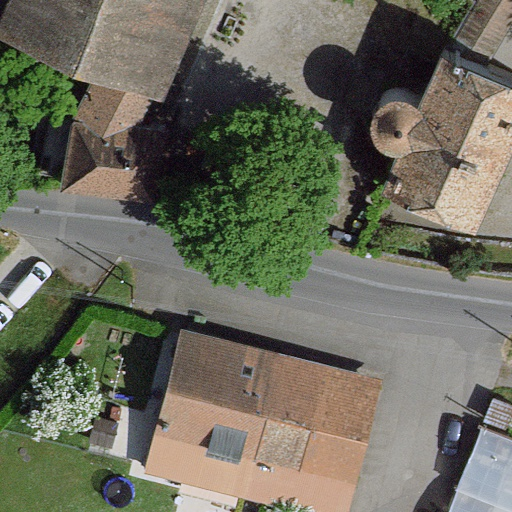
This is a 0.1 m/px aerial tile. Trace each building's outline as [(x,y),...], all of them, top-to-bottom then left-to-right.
[(0,0),(0,17),(6,20),(14,0),(0,0)] [(14,0),(6,20),(108,62),(147,78),(179,0),(14,0)] [(481,0),(451,49),(483,63),(511,15),(511,3),(506,0),(481,0)] [(451,49),(447,47),(423,96),(431,112),(429,127),(419,139),(403,145),(388,180),(473,217),(511,129),(511,74),(483,63),(451,49)] [(155,82),(147,78),(108,62),(79,119),(133,123),(155,82)] [(388,141),(403,145),(419,139),(429,127),(431,112),(423,96),(409,88),(394,89),(380,98),(374,113),(377,129),(388,141)] [(66,175),(79,119),(53,115),(42,172),(66,175)] [(133,123),(79,119),(66,175),(65,181),(153,191),(166,127),(133,123)] [(253,455),(275,361),(179,337),(148,465),(244,490),(253,455)] [(253,455),(345,477),(368,383),(275,361),(253,455)] [(511,511),(511,438),(458,419),(425,511),(511,511)] [(336,511),(345,477),(253,455),(244,490),(272,498),(326,511),(336,511)]
